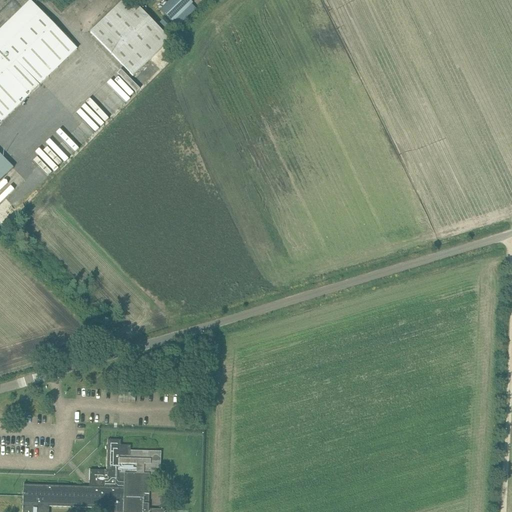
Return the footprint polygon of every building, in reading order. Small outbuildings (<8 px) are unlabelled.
[(30,1),(30,2),(28,0),(14,0),(0,14),(0,121),(1,123),(77,49),(30,1)] [(133,76),(170,40),(130,0),(123,0),(90,32),(133,76)] [(189,0),(169,0),(159,10),(172,23),(193,3),(189,0)] [(164,19),(160,23),(171,34),(175,30),(164,19)] [(109,119),(134,95),(114,74),(89,98),(109,119)] [(82,142),(91,133),(72,115),(64,123),(82,142)] [(53,173),(77,148),(60,132),(55,137),(52,135),(33,154),(53,173)] [(0,180),(13,168),(0,155),(0,180)] [(0,193),(14,180),(10,176),(0,185),(0,193)] [(89,487),(24,485),(24,484),(23,484),(23,496),(22,511),(48,511),(49,506),(103,508),(102,511),(163,511),(164,511),(164,510),(149,509),(150,476),(160,476),(161,453),(130,451),(130,446),(120,446),(121,441),(107,440),(106,471),(89,470),(89,487)]
